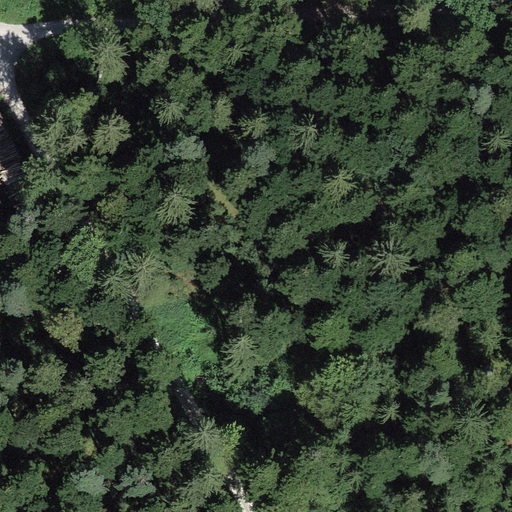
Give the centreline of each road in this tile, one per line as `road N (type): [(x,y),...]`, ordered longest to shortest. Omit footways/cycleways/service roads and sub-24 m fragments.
road 1 (track): [(0,30),(511,3)]
road 2 (track): [(0,72),(248,511)]
